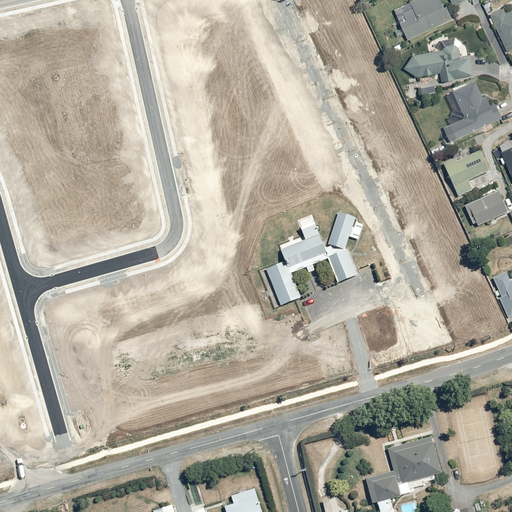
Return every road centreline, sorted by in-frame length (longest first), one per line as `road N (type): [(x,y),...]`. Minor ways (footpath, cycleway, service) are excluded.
road 1 (residential): [(20,290),(156,252),(175,237),(129,0)]
road 2 (residential): [(276,0),(419,292)]
road 3 (tertiary): [(275,425),(0,503)]
road 4 (tertiary): [(0,501),(275,425)]
road 5 (tertiary): [(275,425),(511,334)]
road 6 (tertiary): [(511,354),(275,425)]
road 7 (residential): [(59,436),(20,290)]
